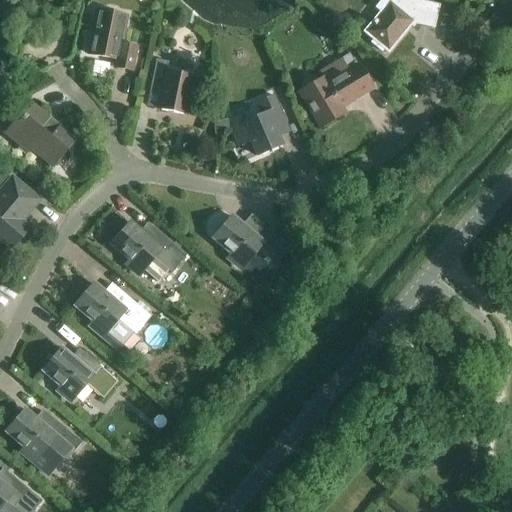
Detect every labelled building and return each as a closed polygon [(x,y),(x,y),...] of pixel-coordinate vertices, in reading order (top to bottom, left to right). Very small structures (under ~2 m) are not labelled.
[(415,25),(434,29),(439,6),(413,0),(380,0),(380,1),(374,9),(380,14),(365,33),(374,40),(371,43),(381,52),(384,49),(388,52),(409,26),(412,29),(415,25)] [(107,13),(105,15),(96,13),(88,55),(117,61),(115,68),(131,71),(136,48),(120,45),(125,19),(117,17),(115,15),(107,13)] [(357,66),(355,67),(345,50),(337,54),(347,72),(326,84),(323,79),(318,82),(316,78),(311,77),(303,82),(302,87),(304,91),(299,94),(320,128),(344,113),(341,108),(371,90),(357,66)] [(157,110),(185,115),(192,78),(166,72),(168,63),(155,60),(150,86),(162,89),(157,110)] [(256,156),(281,145),(273,126),(284,121),(273,96),(257,103),(262,116),(231,129),(238,146),(249,141),(256,156)] [(52,169),(75,141),(32,105),(17,123),(14,121),(3,134),(19,146),(21,143),(52,169)] [(376,125),(368,132),(378,144),(387,137),(376,125)] [(305,141),(282,147),(288,168),(310,162),(305,141)] [(27,229),(19,221),(36,201),(12,181),(0,195),(0,238),(11,248),(27,229)] [(255,219),(246,230),(231,217),(212,239),(231,254),(227,259),(240,270),(244,265),(244,266),(257,251),(274,266),(290,248),(255,219)] [(151,227),(144,236),(129,223),(110,245),(129,260),(125,265),(138,276),(142,272),(143,272),(143,271),(158,283),(168,271),(171,274),(186,256),(151,227)] [(115,288),(107,297),(92,284),(74,306),(93,322),(89,326),(119,352),(133,334),(135,335),(150,317),(115,288)] [(83,353),(75,362),(60,349),(42,371),(60,387),(57,391),(70,403),(74,398),(85,385),(103,400),(118,382),(83,353)] [(46,414),(38,423),(23,410),(5,432),(24,448),(20,453),(49,477),(64,460),(66,461),(81,443),(46,414)] [(390,451),(378,467),(389,476),(401,459),(390,451)] [(6,472),(0,479),(0,508),(5,502),(16,511),(32,511),(41,502),(6,472)]
